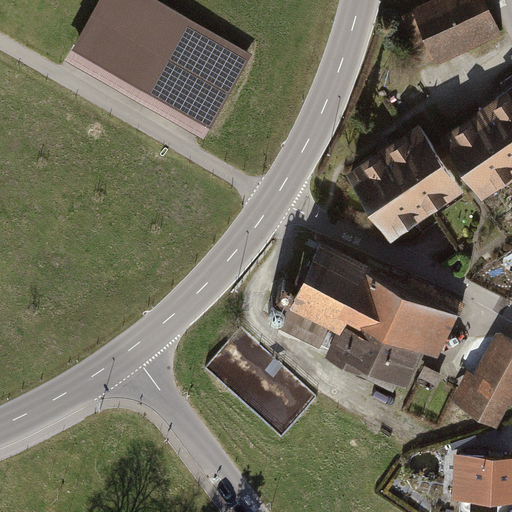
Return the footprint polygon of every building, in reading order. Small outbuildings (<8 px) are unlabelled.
[(163,0),(93,0),(62,52),(202,136),(252,53),(163,0)] [(482,0),(435,0),(394,18),(415,66),(431,59),(435,68),(500,40),(482,0)] [(511,85),(428,141),(460,189),(467,200),(511,170),(511,85)] [(343,171),(387,237),(460,189),(428,141),(416,123),(343,171)] [(309,236),(279,298),(290,303),(277,329),(319,349),(316,355),(392,391),(415,344),(434,353),(452,316),(359,271),(364,262),(309,236)] [(274,301),(269,302),(266,304),(263,308),(263,313),(265,317),(269,320),(274,320),(278,319),(281,315),(282,311),(281,307),(278,303),(274,301)] [(469,375),(458,396),(495,417),(511,386),(511,338),(504,334),(479,380),(469,375)] [(441,375),(422,366),(416,378),(435,387),(441,375)] [(509,497),(511,454),(459,452),(458,495),(509,497)]
